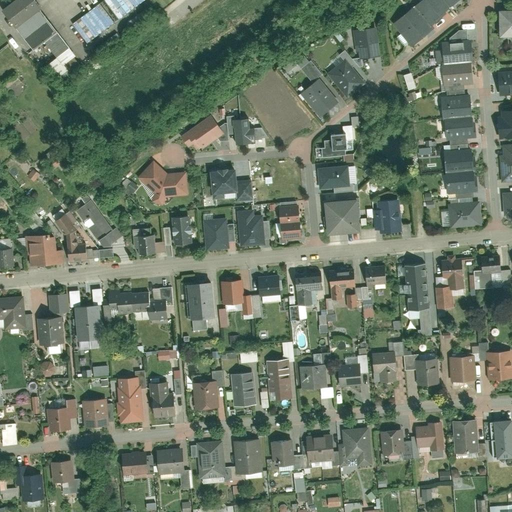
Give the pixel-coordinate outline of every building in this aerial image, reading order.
[(58,88),(85,67),(32,0),(19,0),(3,13),(34,53),(46,43),(57,58),(44,68),(58,88)] [(104,0),(72,24),(87,44),(146,0),(104,0)] [(448,5),(443,0),(413,0),(410,3),(412,5),(422,17),(429,11),(434,17),(448,5)] [(422,17),(412,5),(392,23),(408,41),(428,24),(422,17)] [(511,5),(495,6),(496,33),(511,32),(511,5)] [(375,27),(355,30),(357,45),(360,45),(362,58),(379,55),(375,27)] [(471,56),(470,36),(440,39),(441,58),(471,56)] [(365,82),(346,59),(327,75),(344,95),(353,88),(355,90),(365,82)] [(285,66),(291,76),(301,70),(295,60),(285,66)] [(442,62),(444,87),(473,85),(471,60),(442,62)] [(511,66),(499,68),(500,72),(496,72),(497,91),(501,91),(501,94),(511,93),(511,66)] [(405,74),(409,89),(417,86),(412,72),(405,74)] [(338,99),(318,77),(299,93),(319,115),(338,99)] [(442,96),(443,118),(472,116),(471,94),(442,96)] [(511,136),(511,107),(502,108),(502,115),(499,116),(500,138),(511,136)] [(202,151),(226,134),(212,115),(182,136),(187,144),(191,141),(196,147),(198,146),(202,151)] [(443,118),(445,140),(477,138),(476,127),(473,127),(472,116),(443,118)] [(235,121),(233,121),(234,127),(235,127),(236,144),(251,142),(251,139),(255,138),(254,128),(250,128),(249,118),(235,120),(235,121)] [(323,147),(315,147),(316,155),(343,154),(343,147),(346,147),(345,140),(351,139),(351,124),(342,124),(342,129),(329,130),(329,139),(323,139),(323,147)] [(511,143),(501,145),(502,156),(498,157),(500,182),(511,180),(511,143)] [(445,150),(446,173),(475,171),(478,171),(477,159),(474,160),(474,148),(445,150)] [(135,173),(152,190),(150,198),(159,201),(161,194),(186,192),(184,168),(164,169),(151,157),(135,173)] [(233,164),(207,167),(210,189),(211,188),(212,196),(235,193),(235,197),(251,196),(249,176),(234,178),(233,164)] [(349,165),(318,167),(320,188),(350,186),(349,165)] [(446,173),(447,194),(479,192),(479,182),(476,182),(475,171),(446,173)] [(503,215),(511,214),(511,219),(511,218),(511,190),(501,192),(503,215)] [(360,229),(357,195),(322,198),(325,232),(360,229)] [(74,209),(96,239),(102,246),(120,232),(115,225),(111,228),(88,198),(74,209)] [(376,230),(380,229),(381,234),(403,232),(400,198),(378,200),(378,209),(374,210),(376,230)] [(480,200),(448,203),(449,227),(481,225),(480,200)] [(280,222),(301,220),(299,201),(278,203),(280,222)] [(252,207),(236,208),(239,246),(265,244),(264,237),(270,237),(268,218),(262,219),(261,212),(252,213),(252,207)] [(190,242),(187,212),(169,214),(172,244),(190,242)] [(229,245),(226,215),(200,217),(203,247),(229,245)] [(62,218),(56,223),(68,239),(70,264),(77,263),(89,262),(87,245),(76,246),(75,235),(62,218)] [(282,241),(303,239),(301,220),(280,222),(282,241)] [(155,250),(153,231),(134,232),(136,252),(155,250)] [(65,265),(63,251),(58,252),(57,237),(50,237),(50,234),(26,236),(28,256),(31,256),(32,268),(65,265)] [(0,268),(15,267),(13,247),(0,248),(0,268)] [(504,274),(502,255),(482,257),(484,276),(504,274)] [(456,256),(448,257),(449,260),(443,260),(445,281),(450,280),(451,291),(466,290),(463,259),(457,259),(456,256)] [(426,261),(401,264),(403,285),(428,282),(426,261)] [(387,265),(366,267),(368,288),(389,286),(387,265)] [(356,272),(330,274),(333,303),(345,302),(344,290),(358,288),(356,272)] [(311,291),(324,289),(323,273),(297,276),(299,292),(311,291)] [(283,296),(281,276),(259,278),(261,298),(283,296)] [(247,304),(244,280),(222,282),(224,306),(247,304)] [(214,316),(211,282),(185,285),(188,319),(214,316)] [(94,300),(103,300),(104,288),(94,288),(94,300)] [(152,312),(150,291),(120,294),(119,291),(110,292),(112,312),(121,311),(121,315),(152,312)] [(300,307),(313,306),(311,291),(299,292),(300,307)] [(51,315),(71,314),(70,292),(50,293),(51,315)] [(349,307),(358,307),(357,293),(348,294),(349,307)] [(24,296),(2,298),(0,298),(0,320),(5,320),(6,332),(28,330),(24,296)] [(103,339),(101,304),(87,305),(90,340),(103,339)] [(90,340),(87,305),(74,306),(77,341),(90,340)] [(364,308),(365,318),(374,317),(374,307),(364,308)] [(227,308),(220,308),(221,327),(229,326),(227,308)] [(336,320),(336,314),(320,315),(321,332),(328,331),(327,320),(336,320)] [(64,345),(62,316),(37,318),(40,348),(64,345)] [(285,359),(295,359),(294,341),(283,342),(285,359)] [(179,358),(179,349),(159,350),(159,359),(179,358)] [(259,361),(258,350),(241,351),(242,362),(259,361)] [(511,382),(511,350),(488,352),(490,384),(511,382)] [(399,385),(396,353),(374,355),(376,376),(382,375),(383,386),(399,385)] [(416,354),(405,354),(406,370),(417,369),(416,354)] [(474,355),(452,357),(454,385),(476,383),(474,355)] [(269,382),(292,380),(290,360),(268,362),(269,382)] [(440,388),(438,360),(417,361),(419,390),(440,388)] [(43,375),(55,375),(55,362),(43,361),(43,375)] [(94,366),(94,375),(110,375),(109,365),(94,366)] [(328,390),(326,365),(302,367),(304,392),(328,390)] [(364,386),(362,366),(340,368),(342,388),(364,386)] [(257,407),(254,372),(232,374),(236,409),(257,407)] [(120,403),(118,403),(119,417),(121,417),(122,424),(144,422),(141,386),(140,386),(139,377),(119,379),(120,388),(119,388),(120,403)] [(271,403),(294,401),(292,380),(269,382),(271,403)] [(220,411),(218,382),(194,384),(196,413),(220,411)] [(175,394),(169,395),(168,384),(151,385),(154,420),(177,418),(175,394)] [(110,427),(107,397),(84,399),(87,429),(110,427)] [(69,407),(49,409),(51,434),(71,433),(69,407)] [(480,453),(478,420),(453,422),(455,454),(480,453)] [(511,446),(511,435),(511,421),(491,422),(493,448),(511,446)] [(432,453),(445,452),(443,422),(429,423),(430,427),(417,428),(419,449),(431,448),(432,453)] [(403,427),(381,429),(384,454),(405,451),(403,427)] [(347,461),(359,460),(359,467),(374,466),(371,428),(345,430),(347,461)] [(337,462),(334,435),(321,436),(324,464),(337,462)] [(324,464),(321,436),(308,437),(310,465),(324,464)] [(264,473),(261,438),(237,440),(240,475),(264,473)] [(296,466),(293,440),(274,442),(277,468),(296,466)] [(228,478),(224,441),(197,443),(201,481),(228,478)] [(187,474),(184,448),(158,450),(160,476),(187,474)] [(150,475),(148,452),(123,455),(125,477),(150,475)] [(75,482),(73,460),(51,462),(53,484),(75,482)] [(298,501),(306,500),(305,471),(296,472),(298,501)] [(441,471),(441,479),(451,478),(451,471),(441,471)] [(44,501),(42,474),(22,476),(24,503),(44,501)] [(471,479),(460,480),(461,488),(471,487),(471,479)] [(433,487),(422,488),(423,500),(433,499),(433,487)] [(340,497),(329,497),(330,506),(341,506),(340,497)] [(192,511),(191,501),(183,502),(183,511),(192,511)]
